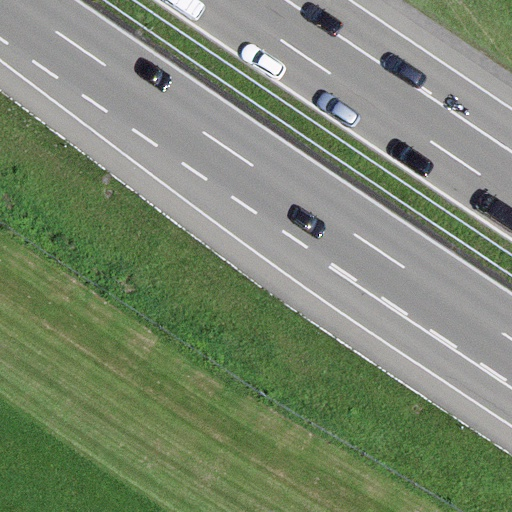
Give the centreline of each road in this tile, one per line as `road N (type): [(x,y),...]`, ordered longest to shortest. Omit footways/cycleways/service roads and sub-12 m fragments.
road 1 (motorway): [(12,0),(511,337)]
road 2 (motorway): [(511,195),(226,0)]
